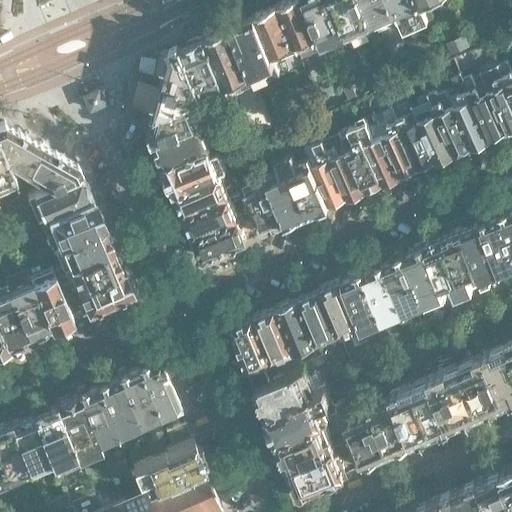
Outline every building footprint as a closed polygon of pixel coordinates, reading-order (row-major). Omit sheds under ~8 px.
[(295,40),(278,0),(254,11),(271,51),(295,40)] [(320,29),(307,0),(278,0),(295,40),(320,29)] [(350,35),(347,29),(334,0),(307,0),(320,29),(324,38),(331,35),(333,42),(350,35)] [(371,18),(362,0),(334,0),(347,29),(371,18)] [(397,12),(391,0),(362,0),(371,18),(373,23),(397,12)] [(427,12),(421,0),(391,0),(397,12),(402,23),(427,12)] [(271,51),(254,11),(230,21),(254,76),(270,69),(268,62),(275,59),(271,51)] [(254,76),(230,21),(204,33),(223,73),(226,80),(241,73),(244,80),(254,76)] [(223,73),(204,33),(181,42),(200,83),(223,73)] [(200,83),(181,42),(170,47),(164,47),(158,46),(155,48),(151,72),(160,74),(158,81),(193,89),(194,86),(200,83)] [(511,72),(506,59),(498,62),(511,94),(511,72)] [(511,125),(511,94),(498,62),(481,69),(487,83),(506,128),(511,125)] [(487,136),(462,77),(459,69),(451,73),(457,88),(449,91),(470,143),(487,136)] [(506,128),(487,83),(478,88),(472,73),(462,77),(487,136),(506,128)] [(153,112),(191,96),(193,89),(158,81),(153,112)] [(103,101),(97,88),(83,94),(89,108),(103,101)] [(470,143),(449,91),(448,90),(438,94),(436,88),(428,92),(451,151),(470,143)] [(451,151),(428,92),(418,96),(422,104),(413,108),(416,114),(434,158),(451,151)] [(201,118),(191,96),(153,112),(150,128),(154,137),(201,118)] [(434,158),(416,114),(407,118),(401,103),(392,107),(416,165),(434,158)] [(416,165),(392,107),(375,113),(377,120),(399,172),(416,165)] [(210,140),(201,118),(154,137),(163,159),(207,141),(210,140)] [(399,172),(377,120),(370,123),(368,118),(357,122),(382,180),(399,172)] [(26,168),(41,140),(3,119),(3,120),(0,121),(0,140),(8,158),(26,168)] [(382,180),(357,122),(348,125),(351,132),(342,135),(364,187),(382,180)] [(364,187),(342,135),(342,133),(331,137),(330,134),(323,137),(346,195),(364,187)] [(346,195),(323,137),(304,144),(309,156),(328,202),(346,195)] [(0,185),(16,178),(8,158),(0,140),(0,185)] [(44,178),(59,150),(41,140),(26,168),(44,178)] [(219,170),(209,147),(207,141),(163,159),(175,188),(219,170)] [(77,160),(59,150),(44,178),(52,182),(81,169),(77,160)] [(328,202),(309,156),(298,161),(293,150),(285,153),(308,211),(328,202)] [(308,211),(285,153),(274,158),(279,170),(268,175),(287,219),(308,211)] [(81,169),(52,182),(35,190),(45,213),(47,211),(91,192),(81,169)] [(287,219),(268,175),(266,169),(252,175),(255,182),(244,187),(253,208),(262,230),(287,219)] [(228,192),(219,170),(175,188),(185,210),(228,192)] [(103,220),(95,202),(91,192),(47,211),(49,216),(41,219),(52,243),(103,220)] [(237,214),(228,192),(185,210),(194,232),(237,214)] [(511,204),(500,209),(511,238),(511,204)] [(247,236),(262,230),(253,208),(237,214),(194,232),(203,255),(247,236)] [(511,259),(511,238),(500,209),(480,217),(500,264),(511,259)] [(502,271),(480,218),(462,225),(479,266),(483,279),(502,271)] [(61,263),(112,241),(103,220),(52,243),(61,263)] [(479,266),(462,225),(443,233),(465,286),(473,283),(468,271),(479,266)] [(465,286),(443,233),(425,241),(441,281),(450,278),(455,290),(465,286)] [(62,287),(121,262),(112,241),(61,263),(53,266),(62,287)] [(444,288),(441,281),(425,241),(403,250),(423,296),(444,288)] [(423,296),(403,250),(382,258),(401,305),(423,296)] [(401,305),(382,258),(362,267),(381,313),(401,305)] [(62,287),(53,266),(51,261),(45,264),(42,259),(27,265),(31,274),(51,320),(72,311),(62,287)] [(87,305),(131,286),(129,282),(121,262),(62,287),(72,311),(87,305)] [(381,313),(362,267),(342,275),(360,317),(362,321),(381,313)] [(51,320),(31,274),(10,283),(30,330),(51,320)] [(360,317),(342,275),(320,284),(337,326),(360,317)] [(30,330),(10,283),(2,287),(0,281),(0,323),(7,340),(30,330)] [(337,326),(320,284),(298,293),(315,335),(337,326)] [(315,335),(298,293),(275,303),(293,344),(315,335)] [(293,344),(275,303),(254,312),(271,353),(293,344)] [(278,371),(271,353),(254,312),(254,311),(231,320),(256,380),(278,371)] [(511,396),(511,351),(507,340),(484,349),(505,399),(511,396)] [(505,399),(484,349),(460,360),(482,409),(505,399)] [(179,400),(158,352),(137,362),(157,409),(160,415),(181,406),(179,400)] [(309,387),(302,371),(308,368),(304,360),(278,371),(256,380),(266,404),(309,387)] [(482,409),(460,360),(437,369),(460,419),(482,409)] [(157,409),(137,362),(116,371),(136,419),(157,409)] [(460,419),(437,369),(415,379),(437,428),(460,419)] [(136,419),(116,371),(94,380),(115,428),(136,419)] [(437,428),(415,379),(391,389),(392,392),(396,401),(412,439),(437,428)] [(115,428),(94,380),(73,389),(94,437),(115,428)] [(325,416),(317,395),(329,390),(324,380),(309,387),(266,404),(279,435),(320,418),(325,416)] [(94,437),(73,389),(52,399),(72,446),(94,437)] [(412,439),(396,401),(392,392),(368,402),(370,407),(388,449),(412,439)] [(76,456),(72,446),(52,399),(32,407),(52,453),(56,464),(76,456)] [(52,453),(32,407),(10,417),(30,463),(52,453)] [(388,449),(370,407),(344,418),(351,433),(362,460),(388,449)] [(30,463),(10,417),(0,421),(0,452),(9,472),(30,463)] [(192,433),(190,426),(186,418),(166,427),(172,441),(192,433)] [(334,440),(330,431),(326,432),(320,418),(279,435),(290,461),(335,443),(334,440)] [(204,461),(192,433),(172,441),(130,459),(137,474),(148,470),(154,482),(204,461)] [(362,460),(351,433),(334,440),(335,443),(290,461),(301,487),(362,460)] [(0,475),(9,472),(0,452),(0,475)] [(204,511),(221,505),(222,504),(220,500),(219,500),(204,465),(206,465),(204,461),(154,482),(102,505),(85,511),(204,511)] [(511,461),(500,467),(511,496),(511,461)] [(511,511),(511,496),(500,467),(499,467),(476,477),(491,511),(511,511)] [(491,511),(476,477),(453,486),(464,511),(491,511)] [(464,511),(453,486),(430,496),(437,511),(464,511)] [(85,511),(102,505),(95,489),(70,500),(75,511),(85,511)] [(437,511),(430,496),(393,511),(437,511)]
